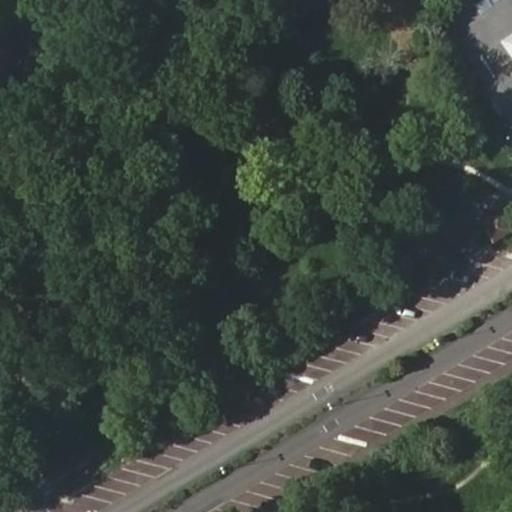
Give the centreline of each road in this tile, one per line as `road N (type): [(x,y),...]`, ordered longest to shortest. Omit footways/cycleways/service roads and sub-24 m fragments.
road 1 (residential): [(511,278),(135,511)]
road 2 (residential): [(187,511),(511,310)]
